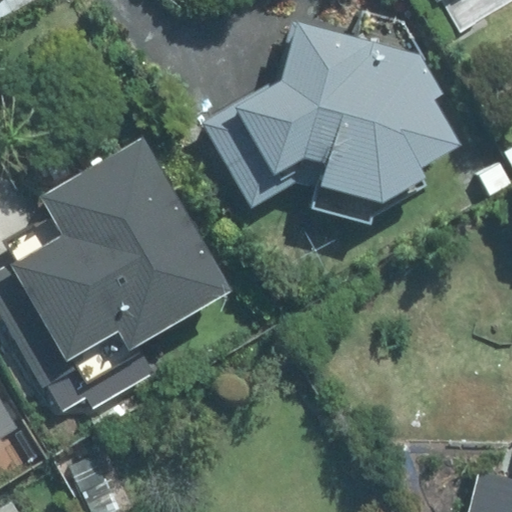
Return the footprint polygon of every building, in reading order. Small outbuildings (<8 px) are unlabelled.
[(361,201),(405,177),(400,168),(442,144),(416,97),(428,90),(406,51),(277,19),(262,80),(193,118),(242,204),(286,178),(302,183),(301,186),(361,201)] [(215,289),(126,134),(24,192),(47,234),(0,261),(0,319),(36,382),(67,365),(76,380),(126,353),(121,342),(215,289)] [(82,455),(60,468),(86,511),(102,511),(112,506),(82,455)] [(511,511),(511,468),(511,474),(469,464),(457,511),(511,511)] [(0,511),(16,511),(9,498),(0,503),(0,511)]
